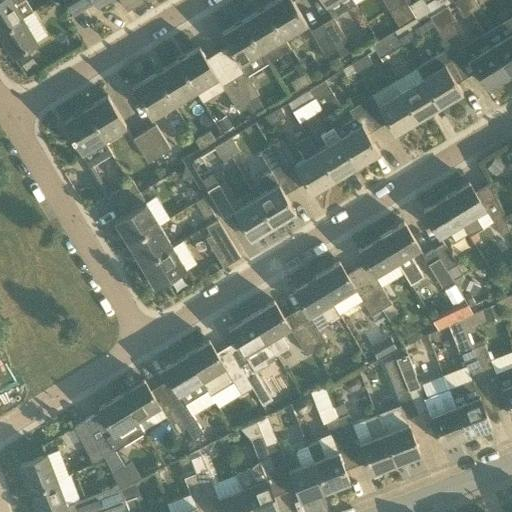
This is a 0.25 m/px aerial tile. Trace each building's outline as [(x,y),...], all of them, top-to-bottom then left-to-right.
[(0,0),(0,31),(33,11),(26,0),(0,0)] [(63,0),(72,14),(83,8),(78,0),(63,0)] [(136,4),(133,0),(78,0),(83,8),(94,1),(96,3),(101,0),(120,0),(127,10),(136,4)] [(284,37),(306,23),(292,0),(275,0),(265,7),(284,37)] [(382,0),(399,27),(415,17),(411,11),(404,0),(382,0)] [(446,5),(453,1),(452,0),(430,0),(426,3),(411,11),(415,17),(418,22),(429,16),(446,5)] [(462,16),(470,11),(463,0),(454,0),(453,1),(462,16)] [(463,0),(470,11),(480,5),(477,0),(463,0)] [(454,57),(467,49),(450,23),(456,20),(446,5),(429,16),(434,24),(454,57)] [(268,61),(269,61),(262,51),(284,37),(265,7),(243,20),(268,61)] [(33,11),(0,31),(0,34),(12,55),(47,34),(33,11)] [(336,48),(347,41),(333,17),(321,24),(336,48)] [(247,101),(258,94),(247,74),(268,61),(243,20),(221,33),(240,64),(239,65),(243,71),(233,77),(247,101)] [(325,55),(336,48),(321,24),(310,31),(325,55)] [(401,44),(416,35),(411,26),(397,35),(396,36),(401,44)] [(385,54),(401,44),(396,36),(397,35),(394,30),(371,44),(379,57),(385,54)] [(511,71),(511,32),(491,45),(508,73),(511,71)] [(485,87),(508,73),(491,45),(468,59),(485,87)] [(195,91),(218,77),(199,46),(177,60),(195,91)] [(27,51),(18,58),(26,70),(36,63),(27,51)] [(357,71),(372,62),(367,54),(351,63),(357,71)] [(174,104),(195,91),(177,60),(155,73),(174,104)] [(462,93),(444,64),(421,77),(439,106),(461,93),(461,94),(462,93)] [(296,90),(311,81),(305,72),(290,81),(296,90)] [(151,118),(174,104),(155,73),(132,87),(151,118)] [(236,108),(247,101),(233,77),(221,84),(236,108)] [(439,106),(421,77),(399,91),(416,120),(439,106)] [(322,109),(325,115),(330,112),(341,106),(325,80),(310,89),(315,97),(322,109)] [(287,102),(292,110),(315,97),(310,89),(287,102)] [(399,91),(377,104),(361,101),(375,124),(385,117),(395,134),(396,133),(396,132),(416,120),(399,91)] [(104,139),(126,126),(107,95),(85,108),(104,139)] [(365,130),(375,124),(361,101),(353,107),(349,109),(353,117),(334,129),(332,126),(331,127),(355,166),(377,153),(378,153),(379,153),(365,130)] [(270,124),(284,115),(279,107),(264,116),(270,124)] [(63,122),(90,167),(112,153),(104,139),(85,108),(63,122)] [(226,114),(217,120),(224,131),(233,125),(226,114)] [(144,131),(159,155),(170,148),(155,125),(144,131)] [(355,166),(331,127),(320,134),(326,144),(317,150),(307,135),(333,180),(355,166)] [(200,148),(215,139),(210,130),(195,140),(200,148)] [(148,162),(159,155),(144,131),(133,138),(148,162)] [(333,180),(307,135),(295,143),(304,158),(294,164),(292,160),(294,159),(282,137),(268,145),(280,164),(294,187),(304,182),(312,194),(313,193),(313,192),(333,180)] [(231,157),(240,151),(230,136),(222,141),(231,157)] [(224,161),(231,157),(222,141),(214,146),(224,161)] [(495,157),(487,168),(496,175),(504,164),(495,157)] [(294,187),(280,164),(261,176),(269,190),(255,198),(272,226),(295,212),(284,193),(294,187)] [(176,170),(181,180),(190,175),(185,165),(176,170)] [(117,205),(139,191),(133,180),(110,194),(117,205)] [(218,186),(208,192),(220,211),(229,205),(228,203),(236,199),(225,181),(218,186)] [(469,234),(482,227),(474,214),(484,207),(469,182),(445,196),(467,232),(469,234)] [(128,242),(159,224),(139,191),(117,205),(123,215),(115,220),(128,242)] [(204,217),(213,211),(204,196),(195,202),(204,217)] [(236,199),(228,203),(229,205),(233,211),(250,239),(272,226),(255,198),(245,204),(240,196),(236,199)] [(467,232),(445,196),(423,209),(439,236),(449,231),(455,240),(467,232)] [(489,215),(492,221),(501,236),(509,231),(505,219),(500,209),(489,215)] [(223,267),(240,256),(217,218),(205,226),(210,234),(205,237),(223,267)] [(423,275),(410,254),(420,248),(404,221),(381,235),(403,272),(403,271),(410,283),(423,275)] [(142,265),(172,246),(159,224),(128,242),(142,265)] [(356,267),(381,308),(391,302),(381,286),(403,272),(381,235),(358,249),(366,261),(356,267)] [(434,248),(452,280),(462,273),(444,242),(434,248)] [(142,265),(155,287),(186,268),(172,246),(142,265)] [(452,280),(434,248),(423,255),(442,286),(452,280)] [(346,273),(339,261),(316,275),(332,301),(354,288),(371,315),(381,308),(356,267),(346,273)] [(340,316),(332,301),(316,275),(293,288),(309,315),(319,309),(328,323),(340,316)] [(465,277),(460,287),(463,288),(469,291),(474,281),(465,277)] [(274,354),(288,346),(280,333),(290,327),(274,300),(250,315),(274,354)] [(467,302),(452,309),(457,319),(472,313),(467,302)] [(496,302),(482,308),(487,319),(488,321),(492,323),(499,320),(501,316),(499,311),(496,302)] [(274,354),(250,315),(228,328),(236,341),(226,347),(250,388),(252,387),(262,405),(272,399),(252,368),(266,359),(274,354)] [(315,349),(326,342),(314,321),(303,328),(315,349)] [(306,354),(315,349),(303,328),(294,334),(306,354)] [(209,340),(186,353),(202,380),(207,389),(210,394),(233,380),(241,394),(250,388),(226,347),(217,353),(209,340)] [(378,343),(370,347),(376,358),(384,354),(378,343)] [(511,365),(495,372),(484,343),(473,348),(488,386),(499,382),(511,415),(511,365)] [(404,346),(392,352),(395,358),(407,354),(404,346)] [(472,379),(448,388),(467,435),(491,426),(477,390),(488,386),(473,348),(462,352),(466,364),(472,379)] [(202,431),(185,403),(207,389),(202,380),(186,353),(163,367),(171,380),(161,386),(185,427),(192,437),(202,431)] [(415,373),(407,354),(395,358),(403,378),(417,414),(428,409),(442,445),(467,435),(448,388),(427,396),(421,380),(417,382),(414,374),(415,373)] [(395,463),(420,454),(406,418),(417,414),(403,378),(392,382),(400,404),(375,414),(395,463)] [(152,392),(144,379),(121,393),(136,420),(137,419),(143,429),(165,415),(176,433),(185,427),(161,386),(152,392)] [(124,465),(114,450),(144,431),(143,429),(137,419),(136,420),(121,393),(98,407),(101,412),(85,422),(103,456),(112,472),(124,465)] [(352,424),(348,413),(337,418),(346,441),(357,437),(371,473),(395,463),(375,414),(364,418),(364,419),(352,424)] [(335,445),(346,441),(337,418),(326,422),(335,445)] [(103,456),(85,422),(75,428),(80,438),(92,462),(103,456)] [(275,469),(266,445),(261,435),(251,439),(265,473),(275,469)] [(318,440),(306,445),(324,491),(338,486),(339,489),(350,485),(349,481),(337,451),(324,456),(318,440)] [(275,469),(286,465),(277,441),(266,445),(275,469)] [(300,500),(324,491),(306,445),(297,449),(296,452),(301,465),(289,470),(300,500)] [(212,482),(200,451),(188,457),(195,473),(204,497),(216,492),(223,511),(251,511),(236,473),(212,482)] [(30,489),(58,479),(48,453),(21,464),(30,489)] [(236,473),(251,511),(270,511),(278,509),(267,478),(255,483),(249,468),(236,473)] [(194,501),(204,497),(195,473),(184,477),(193,501),(194,501)] [(38,511),(45,511),(57,508),(59,511),(85,511),(102,506),(123,498),(118,486),(68,506),(58,479),(30,489),(38,511)] [(141,498),(135,483),(120,490),(118,486),(123,498),(127,509),(128,508),(129,511),(141,511),(137,500),(141,498)]
